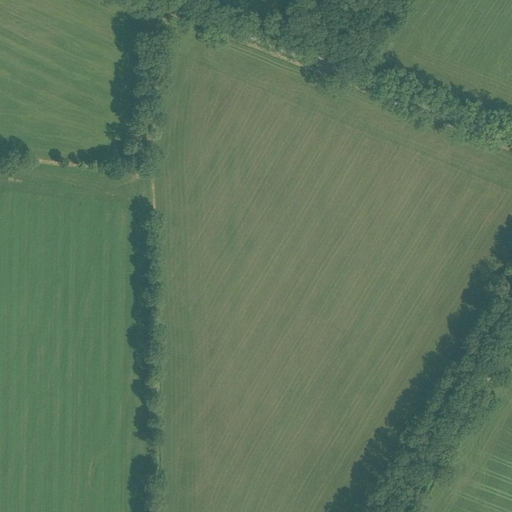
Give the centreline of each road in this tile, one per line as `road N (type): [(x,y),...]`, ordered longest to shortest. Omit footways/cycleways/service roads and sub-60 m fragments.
road 1 (secondary): [(511,140),(167,0)]
road 2 (unclassified): [(398,511),(511,331)]
